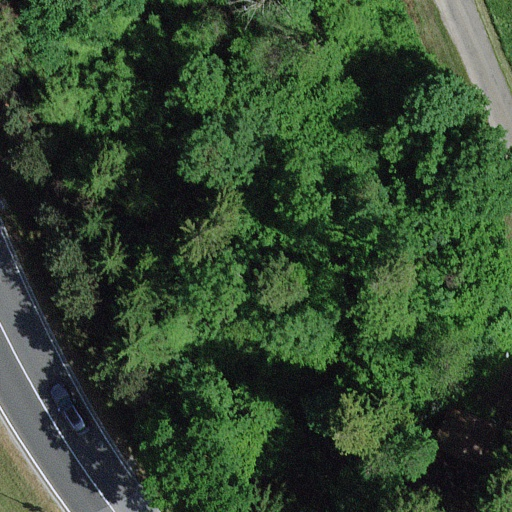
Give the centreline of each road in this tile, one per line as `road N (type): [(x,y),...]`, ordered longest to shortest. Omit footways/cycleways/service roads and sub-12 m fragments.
road 1 (tertiary): [(0,321),(115,511)]
road 2 (track): [(511,130),(462,0)]
